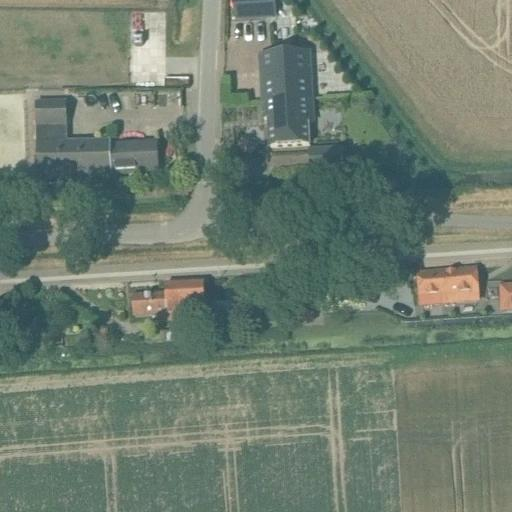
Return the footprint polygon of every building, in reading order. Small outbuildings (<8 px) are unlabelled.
[(233,0),(235,23),(276,21),(274,0),(233,0)] [(305,80),(310,80),(308,55),(260,58),(260,71),(265,71),(266,80),(261,80),(262,104),(311,101),(311,100),(306,101),(305,80)] [(307,125),(312,125),(311,101),(262,104),(264,121),(268,121),(270,149),(309,147),(307,125)] [(64,103),(35,104),(36,129),(37,146),(66,144),(64,103)] [(66,144),(37,146),(39,180),(112,177),(112,176),(157,174),(156,144),(110,146),(110,142),(66,144)] [(343,171),(341,149),(309,150),(310,173),(343,171)] [(419,281),(417,283),(418,291),(420,293),(420,298),(444,296),(445,306),(478,303),(475,271),(419,275),(419,281)] [(204,285),(165,288),(166,295),(133,296),(134,320),(159,318),(167,318),(173,317),(206,316),(204,285)] [(511,286),(501,287),(502,313),(511,312),(511,286)] [(240,314),(239,301),(213,303),(214,316),(240,314)] [(293,324),(314,323),(313,305),(292,306),(293,324)] [(167,318),(159,318),(159,326),(173,325),(173,317),(167,318)] [(184,331),(152,334),(153,344),(185,341),(184,331)]
